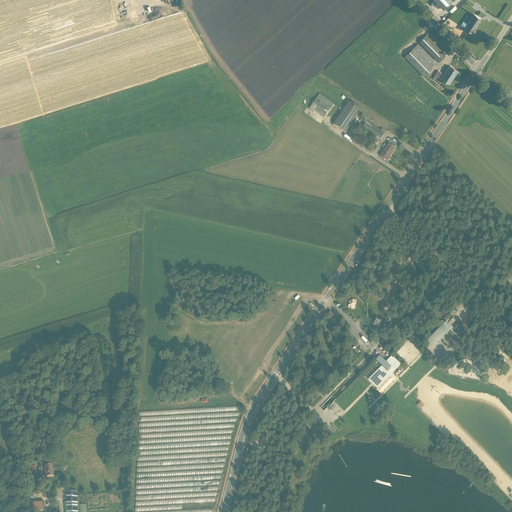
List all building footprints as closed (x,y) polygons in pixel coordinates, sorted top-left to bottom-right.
[(435,0),(444,9),(452,0),(435,0)] [(474,36),(486,20),(480,15),(483,11),(480,9),(465,29),(474,36)] [(407,35),(411,40),(423,31),(418,26),(407,35)] [(447,54),(427,34),(405,56),(425,76),(447,54)] [(435,74),(449,84),(459,70),(450,64),(444,73),(438,69),(435,74)] [(339,107),(319,94),(309,110),(323,119),(329,111),(334,114),(339,107)] [(351,96),(332,124),(345,132),(363,104),(351,96)] [(366,107),(361,114),(386,130),(391,123),(366,107)] [(379,141),(384,133),(366,121),(361,129),(379,141)] [(397,144),(390,139),(378,157),(386,161),(397,144)] [(334,316),(330,311),(325,315),(330,319),(334,316)] [(456,344),(460,340),(450,331),(452,329),(446,322),(444,324),(442,323),(438,327),(440,328),(424,344),(431,350),(446,334),(456,344)] [(401,367),(391,357),(385,364),(378,357),(376,359),(372,363),(376,367),(378,365),(381,367),(368,380),(377,390),(401,367)] [(30,477),(38,476),(37,464),(29,464),(30,477)] [(53,476),(52,465),(44,466),(45,477),(53,476)] [(77,511),(77,493),(66,493),(66,511),(77,511)]
